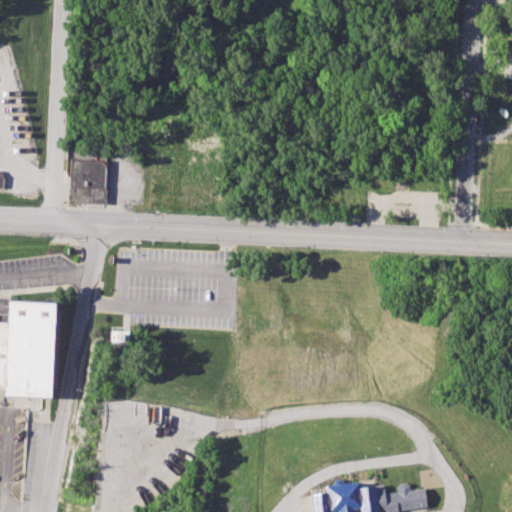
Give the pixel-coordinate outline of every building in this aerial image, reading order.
[(500,39),(511,39),(511,61),(499,61),(500,39)] [(71,158),(106,160),(104,204),(69,202),(71,158)] [(0,390),(2,391),(2,398),(51,401),(55,303),(7,301),(6,323),(0,322),(0,390)] [(111,332),(127,332),(130,332),(130,343),(111,343),(111,332)] [(310,511),(309,495),(325,493),(324,486),(359,482),(360,487),(381,485),(382,494),(397,492),(397,485),(406,484),(406,491),(424,489),(426,505),(397,508),(397,511),(358,511),(358,508),(353,509),(353,511),(335,511),(333,511),(310,511)]
